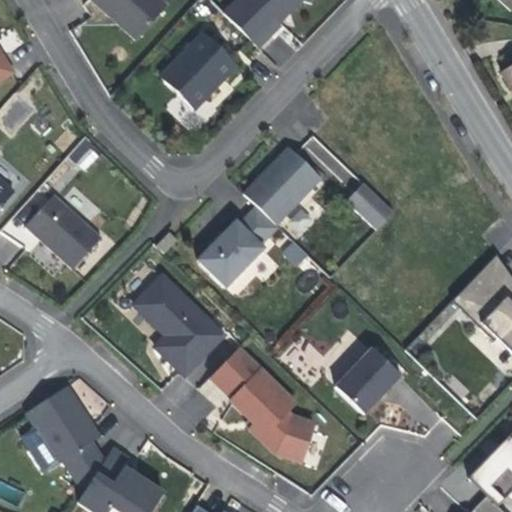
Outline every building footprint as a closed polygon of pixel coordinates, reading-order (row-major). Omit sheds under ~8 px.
[(90,0),(134,40),(167,2),(164,0),(90,0)] [(300,0),(231,0),(223,8),(257,44),(300,0)] [(511,0),(498,0),(511,11),(511,9),(511,0)] [(237,63),(201,29),(157,74),(193,108),(237,63)] [(0,47),(0,78),(14,70),(0,47)] [(511,66),(500,73),(511,92),(511,66)] [(15,94),(0,111),(0,124),(12,135),(33,110),(15,94)] [(322,167),(332,159),(314,138),(305,145),(322,167)] [(254,202),(274,223),(324,174),(288,139),(239,188),(254,202)] [(69,152),(81,170),(100,159),(88,140),(69,152)] [(0,204),(14,189),(0,176),(0,204)] [(360,180),(343,198),(375,228),(392,210),(360,180)] [(101,235),(52,191),(22,225),(70,269),(101,235)] [(193,256),(222,285),(278,227),(274,223),(254,202),(239,218),(235,214),(193,256)] [(295,265),(307,254),(293,241),(282,253),(295,265)] [(511,274),(495,251),(452,296),(511,351),(511,274)] [(151,343),(183,373),(223,332),(160,271),(131,302),(163,332),(151,343)] [(401,369),(371,342),(333,383),(365,410),(401,369)] [(297,400),(240,344),(207,378),(251,421),(245,427),(274,453),(301,461),(315,419),(292,413),(285,408),(297,400)] [(101,434),(67,382),(23,411),(57,461),(61,458),(81,487),(103,456),(91,438),(101,434)] [(468,510),(470,511),(504,511),(495,503),(511,486),(511,428),(468,471),(487,491),(468,510)] [(111,444),(103,456),(81,487),(75,498),(95,511),(106,511),(113,502),(128,511),(145,511),(162,486),(124,463),(130,455),(111,444)] [(0,497),(19,503),(23,489),(0,482),(0,497)] [(220,511),(212,511),(197,503),(191,511),(229,511),(223,508),(220,511)]
